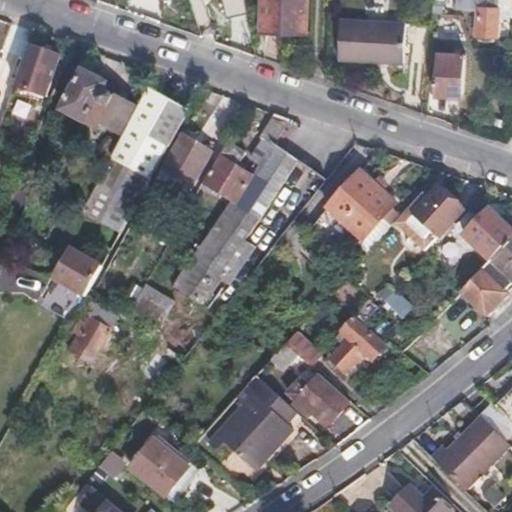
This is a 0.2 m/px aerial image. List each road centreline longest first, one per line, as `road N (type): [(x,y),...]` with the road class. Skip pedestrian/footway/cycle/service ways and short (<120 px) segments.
road 1 (tertiary): [(511,170),(11,0)]
road 2 (residential): [(511,333),(281,511)]
